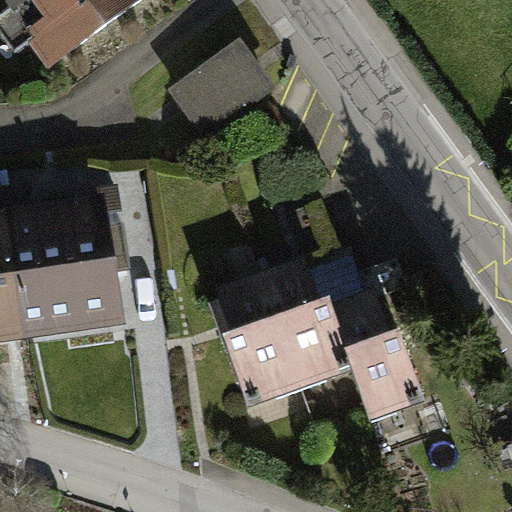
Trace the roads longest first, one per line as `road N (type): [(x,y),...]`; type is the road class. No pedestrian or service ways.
road 1 (residential): [(313,0),(511,272)]
road 2 (residential): [(0,447),(207,511)]
